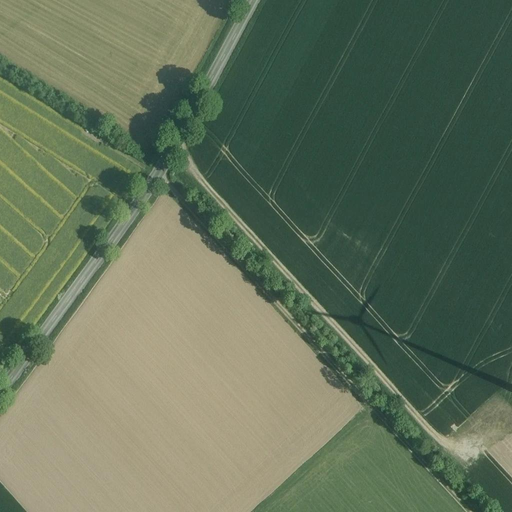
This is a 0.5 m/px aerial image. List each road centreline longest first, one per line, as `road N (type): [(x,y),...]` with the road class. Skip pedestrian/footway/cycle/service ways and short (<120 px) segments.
road 1 (track): [(172,150),(448,450),(511,408)]
road 2 (secondary): [(0,393),(158,173),(253,0)]
road 3 (track): [(158,173),(469,511)]
